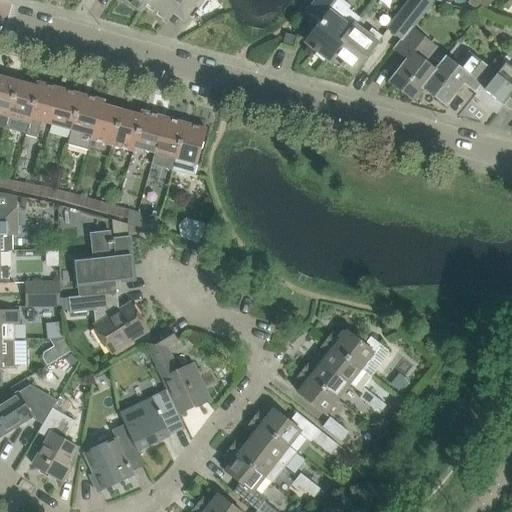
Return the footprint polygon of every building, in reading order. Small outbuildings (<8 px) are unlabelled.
[(126,0),(141,11),(145,5),(148,0),(126,0)] [(148,0),(145,5),(167,21),(182,0),(185,0),(193,5),(196,0),(148,0)] [(316,0),(308,11),(322,22),(307,42),(315,49),(314,50),(317,53),(318,52),(329,60),(332,56),(352,29),(361,18),(349,9),(351,6),(342,0),(316,0)] [(430,0),(410,0),(389,28),(403,40),(412,29),(433,1),(431,0),(430,0)] [(345,67),(353,73),(382,36),(372,28),(367,35),(355,25),(361,18),(352,29),(332,56),(342,64),(341,65),(344,68),(345,67)] [(414,100),(424,87),(436,71),(425,62),(436,48),(412,29),(403,40),(396,49),(408,59),(391,81),(414,100)] [(446,58),(436,71),(424,87),(447,105),(465,83),(478,93),(494,73),(470,54),(458,68),(446,58)] [(498,113),(504,106),(503,105),(511,93),(511,67),(506,63),(497,75),(494,73),(478,93),(476,96),(477,96),(479,99),(481,101),(484,104),(487,105),(490,107),(498,113)] [(0,127),(5,129),(9,117),(18,81),(0,76),(0,127)] [(38,87),(18,81),(9,117),(5,129),(26,134),(39,87),(38,87)] [(41,121),(51,124),(61,89),(39,83),(38,87),(39,87),(26,134),(26,137),(36,140),(41,121)] [(51,124),(72,130),(82,95),(61,89),(51,124)] [(511,109),(511,93),(503,105),(504,106),(511,111),(511,109)] [(104,101),(82,95),(72,130),(68,147),(88,152),(92,140),(102,105),(103,105),(104,101)] [(92,140),(113,146),(122,110),(103,105),(102,105),(92,140)] [(142,116),(122,110),(113,146),(135,152),(136,147),(135,147),(143,116),(142,116)] [(143,112),(142,116),(143,116),(135,147),(136,147),(156,153),(165,118),(143,112)] [(186,123),(165,118),(156,153),(152,164),(173,170),(186,123)] [(195,176),(195,175),(207,129),(186,123),(173,170),(195,176)] [(0,187),(11,190),(13,182),(0,179),(0,187)] [(11,190),(32,194),(34,186),(13,182),(11,190)] [(53,199),(55,190),(52,189),(34,186),(32,194),(47,197),(53,199)] [(53,199),(74,204),(76,196),(55,190),(53,199)] [(0,192),(0,250),(0,251),(13,251),(12,235),(18,235),(18,207),(17,196),(0,192)] [(93,209),(95,201),(76,196),(74,204),(93,209)] [(115,206),(95,201),(93,209),(113,214),(115,206)] [(127,218),(129,210),(115,206),(113,214),(127,218)] [(127,218),(126,222),(140,226),(143,214),(129,210),(127,218)] [(140,226),(153,230),(155,217),(143,214),(140,226)] [(200,238),(204,227),(188,222),(184,233),(200,238)] [(80,297),(117,293),(117,292),(110,293),(109,282),(134,279),(129,238),(109,241),(109,233),(93,235),(95,259),(75,261),(78,285),(80,297)] [(0,267),(0,251),(0,250),(0,283),(9,283),(9,267),(0,267)] [(26,283),(26,295),(60,295),(60,283),(26,283)] [(95,325),(113,354),(148,331),(131,303),(119,310),(117,293),(80,297),(68,298),(70,315),(95,312),(96,325),(95,325)] [(60,295),(26,295),(26,307),(60,307),(60,295)] [(0,339),(2,340),(14,340),(14,324),(19,324),(19,311),(0,310),(0,339)] [(145,343),(167,390),(178,414),(209,399),(193,365),(178,372),(173,360),(167,362),(162,351),(177,342),(169,328),(145,343)] [(388,350),(381,345),(371,337),(365,345),(346,331),(339,340),(332,334),(327,341),(372,376),(389,355),(388,350)] [(0,385),(3,386),(2,371),(14,370),(14,367),(14,340),(2,340),(0,339),(0,385)] [(63,339),(49,339),(54,347),(61,358),(72,351),(65,339),(63,339)] [(329,353),(322,362),(351,384),(360,391),(372,376),(327,341),(322,347),(329,353)] [(303,371),(339,399),(351,384),(322,362),(315,370),(308,364),(303,371)] [(326,415),(339,399),(303,371),(298,377),(305,383),(298,392),(326,415)] [(31,385),(0,403),(0,437),(32,418),(43,425),(52,408),(57,400),(31,385)] [(185,429),(178,414),(167,390),(119,412),(125,425),(138,452),(139,452),(154,444),(151,437),(166,429),(170,437),(171,437),(170,436),(185,429)] [(360,398),(370,406),(377,397),(367,390),(360,398)] [(48,438),(33,464),(60,480),(68,466),(79,449),(65,441),(76,422),(65,416),(72,404),(59,396),(57,400),(52,408),(43,425),(39,433),(48,438)] [(387,405),(377,397),(370,406),(380,414),(387,405)] [(291,423),(273,409),(266,418),(259,412),(254,419),(290,447),(301,433),(311,441),(312,440),(320,431),(298,413),(291,423)] [(322,427),(341,442),(349,432),(330,418),(322,427)] [(296,452),(290,447),(254,419),(249,426),(256,431),(249,440),(285,468),(296,452)] [(145,465),(139,452),(138,452),(125,425),(112,431),(116,439),(84,454),(101,490),(134,475),(132,472),(145,465)] [(339,445),(320,431),(312,440),(331,455),(339,445)] [(273,483),(285,468),(249,440),(242,448),(235,443),(230,449),(266,477),(273,483)] [(230,449),(225,456),(232,461),(225,470),(241,483),(234,492),(257,511),(259,511),(278,511),(265,501),(267,499),(256,490),(266,477),(230,449)] [(294,482),(304,490),(311,481),(301,473),(294,482)] [(321,489),(311,481),(304,490),(314,498),(321,489)] [(240,511),(218,494),(211,503),(204,498),(198,504),(208,511),(240,511)]
